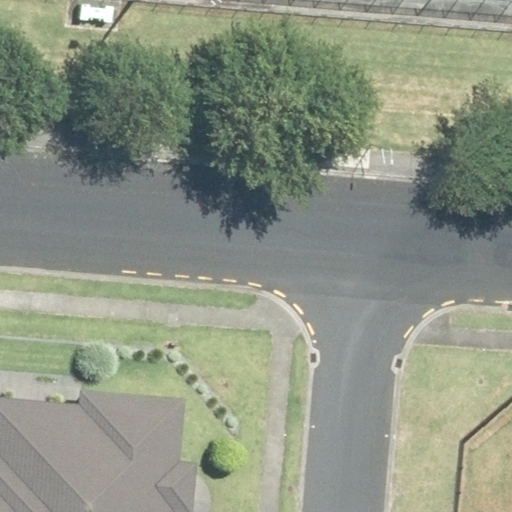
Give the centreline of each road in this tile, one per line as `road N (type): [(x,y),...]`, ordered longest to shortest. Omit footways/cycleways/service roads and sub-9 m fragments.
road 1 (residential): [(0,199),(370,229)]
road 2 (residential): [(346,511),(370,229)]
road 3 (residential): [(370,229),(511,242)]
